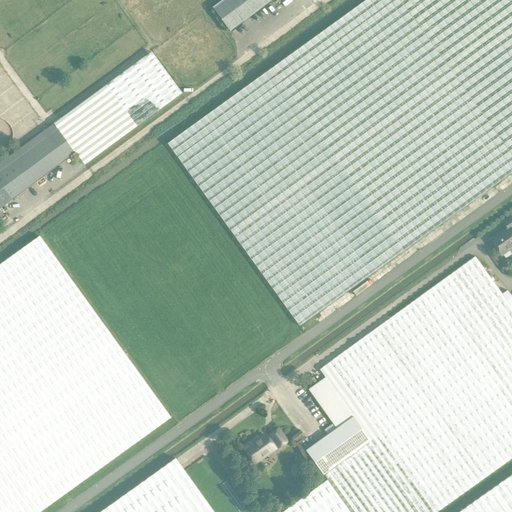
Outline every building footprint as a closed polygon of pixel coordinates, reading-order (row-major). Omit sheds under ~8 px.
[(511,171),(511,0),(365,0),(167,144),(299,326),(511,171)] [(273,0),(222,0),(213,8),(231,32),(273,0)] [(55,123),(53,124),(75,153),(84,165),(181,94),(151,53),(151,52),(54,123),(55,123)] [(0,208),(75,153),(53,124),(0,163),(0,208)] [(506,229),(490,240),(501,256),(511,248),(511,216),(502,223),(506,229)] [(0,511),(39,511),(171,418),(39,236),(0,264),(0,511)] [(475,257),(319,370),(325,378),(352,416),(370,442),(323,476),(327,480),(349,511),(437,511),(511,458),(511,297),(507,291),(502,295),(475,257)] [(352,416),(325,378),(308,390),(329,418),(336,428),(352,416)] [(321,473),(323,476),(370,442),(352,416),(336,428),(312,445),(305,450),(321,473)] [(329,418),(305,435),(312,445),(336,428),(329,418)] [(279,447),(286,442),(278,429),(270,435),(279,447)] [(254,463),(275,449),(265,435),(254,443),(252,441),(243,447),(254,463)] [(213,511),(175,459),(100,511),(349,511),(327,480),(311,491),(282,511),(213,511)] [(511,511),(511,474),(458,511),(511,511)] [(240,481),(236,483),(241,490),(244,488),(240,481)]
